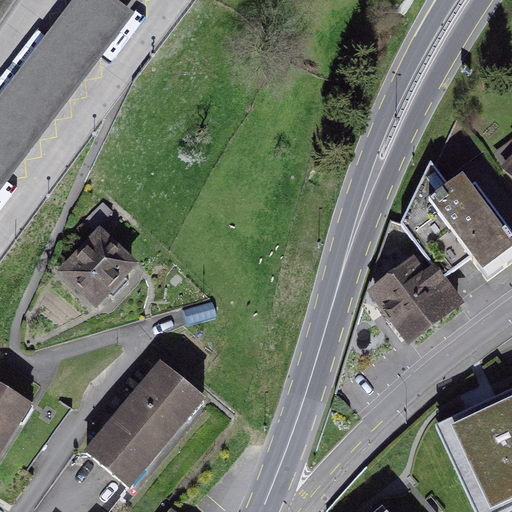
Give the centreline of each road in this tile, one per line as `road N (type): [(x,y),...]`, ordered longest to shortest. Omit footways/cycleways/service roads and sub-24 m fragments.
road 1 (primary): [(366,194),(262,511)]
road 2 (residential): [(284,511),(387,410),(511,311)]
road 3 (residential): [(170,0),(0,229)]
road 4 (primary): [(366,194),(479,0)]
road 5 (primary): [(446,0),(387,102),(369,149),(366,194)]
road 6 (residential): [(134,357),(19,511)]
